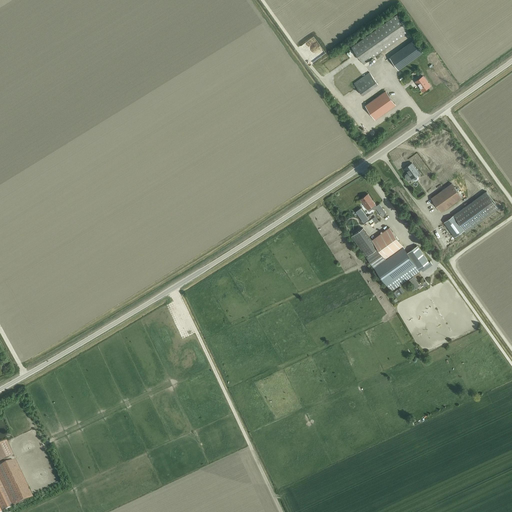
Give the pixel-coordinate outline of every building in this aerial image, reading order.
[(397,15),(352,47),(323,68),(335,84),(364,64),(409,32),(397,15)] [(423,52),(414,40),(390,57),(399,70),(423,52)] [(378,84),(369,73),(354,83),(363,95),(378,84)] [(423,91),(430,86),(423,76),(415,81),(423,91)] [(375,119),(396,105),(386,91),(365,105),(375,119)] [(412,178),(419,173),(412,163),(404,168),(412,178)] [(441,212),(462,197),(452,183),(431,198),(441,212)] [(454,237),(464,230),(465,230),(466,231),(498,208),(486,191),(454,215),(444,222),(454,237)] [(360,199),(369,211),(376,206),(368,194),(360,199)] [(378,211),(382,217),(387,213),(383,208),(378,211)] [(378,247),(373,239),(363,227),(351,236),(366,256),(378,247)] [(403,246),(390,227),(373,239),(378,247),(386,258),(403,246)] [(429,262),(418,245),(408,252),(419,269),(429,262)] [(420,270),(419,269),(408,252),(403,246),(386,258),(375,267),(392,290),(420,270)] [(409,280),(416,288),(420,285),(414,276),(409,280)] [(397,293),(399,292),(400,291),(401,293),(404,291),(401,287),(392,293),(395,297),(398,296),(396,294),(397,293)] [(15,460),(0,467),(0,480),(13,507),(33,498),(15,460)] [(0,507),(2,511),(13,507),(0,480),(0,507)]
